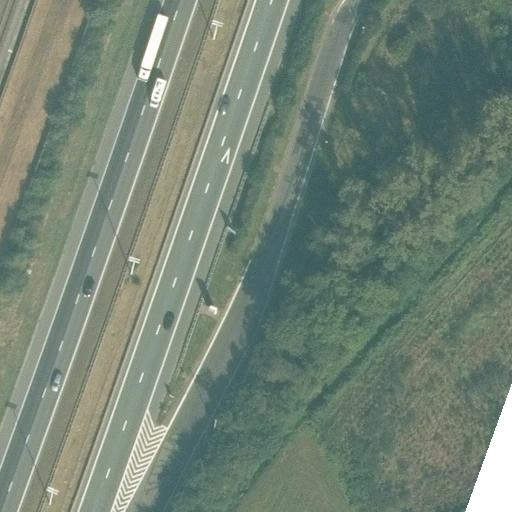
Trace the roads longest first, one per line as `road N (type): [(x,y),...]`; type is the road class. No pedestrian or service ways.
road 1 (motorway): [(92,511),(268,0)]
road 2 (motorway): [(138,511),(264,267),(344,21)]
road 3 (motorway): [(175,0),(0,502)]
